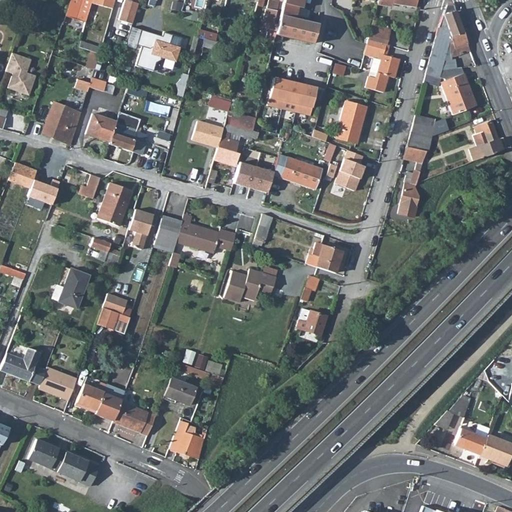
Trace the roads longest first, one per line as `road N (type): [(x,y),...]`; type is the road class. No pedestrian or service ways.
road 1 (trunk): [(511,216),(215,511)]
road 2 (residential): [(364,241),(0,134)]
road 3 (trunk): [(260,511),(511,262)]
road 4 (residential): [(364,241),(434,0)]
road 5 (residential): [(221,511),(197,486),(157,465),(0,400)]
road 6 (residential): [(317,511),(349,478),(392,461),(417,462),(511,498)]
road 7 (residential): [(326,361),(364,241)]
